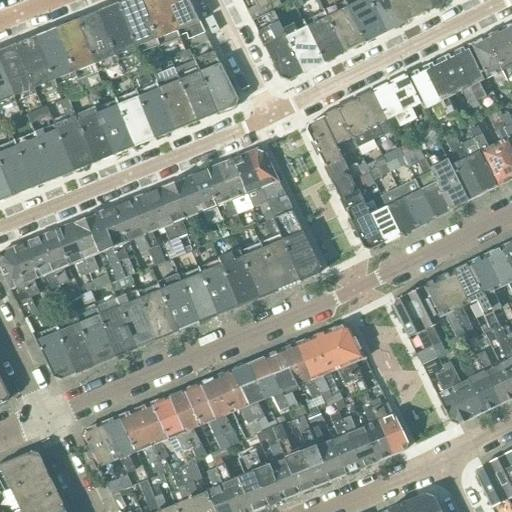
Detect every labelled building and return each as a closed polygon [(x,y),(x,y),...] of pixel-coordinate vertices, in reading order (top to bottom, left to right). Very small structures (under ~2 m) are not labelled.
[(138,0),(127,0),(117,4),(138,56),(142,55),(139,47),(155,40),(138,0)] [(185,54),(176,32),(163,0),(138,0),(155,40),(172,34),(175,41),(174,42),(180,56),(185,54)] [(163,0),(176,32),(184,29),(188,39),(195,37),(199,45),(207,42),(203,33),(204,33),(188,0),(163,0)] [(253,0),(256,6),(247,11),(252,21),(272,11),(266,0),(253,0)] [(266,0),(272,11),(273,12),(284,7),(280,0),(266,0)] [(310,3),(309,0),(295,0),(292,2),(296,10),(310,3)] [(344,54),(364,44),(343,0),(339,2),(343,9),(326,18),(344,54)] [(385,34),(368,0),(343,0),(364,44),(385,34)] [(368,0),(385,34),(406,23),(394,0),(368,0)] [(394,0),(406,23),(426,13),(419,0),(394,0)] [(419,0),(426,13),(435,9),(447,3),(445,0),(419,0)] [(117,4),(115,5),(97,12),(115,57),(130,51),(134,58),(138,56),(117,4)] [(258,33),(266,49),(281,80),(287,82),(304,74),(282,30),(273,12),(272,11),(252,21),(258,33)] [(97,12),(76,21),(97,73),(101,71),(98,63),(115,57),(97,12)] [(324,64),(344,54),(326,18),(310,26),(306,19),(303,20),(324,64)] [(304,74),(324,64),(303,20),(282,30),(304,74)] [(76,21),(56,29),(74,73),(89,67),(93,74),(97,73),(76,21)] [(511,24),(500,30),(511,55),(511,24)] [(56,29),(44,34),(35,37),(56,89),(61,88),(57,80),(74,73),(56,29)] [(511,55),(500,30),(484,38),(508,85),(511,83),(511,73),(510,68),(511,66),(511,55)] [(35,37),(15,45),(33,90),(49,83),(52,91),(56,89),(35,37)] [(484,38),(469,46),(485,80),(493,76),(499,90),(508,85),(484,38)] [(15,45),(0,51),(0,67),(12,98),(15,106),(20,104),(17,97),(33,90),(15,45)] [(469,46),(453,53),(476,101),(485,97),(478,83),(485,80),(469,46)] [(238,101),(214,52),(201,57),(206,69),(199,72),(217,114),(234,107),(238,101)] [(453,53),(438,61),(455,95),(462,91),(469,105),(476,101),(453,53)] [(422,68),(422,69),(439,103),(447,99),(455,95),(438,61),(437,61),(426,67),(422,68)] [(0,67),(0,102),(12,98),(0,67)] [(422,69),(406,77),(420,105),(423,111),(430,107),(437,121),(445,116),(422,69)] [(196,123),(217,114),(199,72),(182,79),(179,71),(175,73),(196,123)] [(175,131),(196,123),(175,73),(171,75),(174,83),(158,89),(175,131)] [(85,74),(76,77),(82,93),(90,90),(85,74)] [(406,77),(389,85),(408,124),(416,120),(411,109),(420,105),(406,77)] [(389,85),(372,93),(386,122),(395,117),(400,127),(408,124),(389,85)] [(155,139),(175,131),(158,89),(142,96),(138,88),(135,90),(155,139)] [(134,148),(155,139),(135,90),(131,92),(134,99),(117,106),(134,148)] [(372,93),(355,102),(374,140),(383,136),(391,132),(386,122),(372,93)] [(355,102),(338,110),(352,138),(357,148),(374,140),(355,102)] [(114,156),(134,148),(117,106),(101,113),(98,105),(94,107),(114,156)] [(8,109),(13,120),(21,117),(17,106),(8,109)] [(94,164),(114,156),(94,107),(90,108),(93,116),(77,122),(94,164)] [(338,110),(321,118),(340,157),(348,153),(343,142),(352,138),(338,110)] [(511,144),(511,124),(507,113),(499,117),(511,144)] [(511,181),(511,180),(511,144),(499,117),(498,118),(499,122),(492,125),(500,142),(494,145),(511,181)] [(347,170),(340,157),(321,118),(308,125),(306,131),(329,178),(339,173),(350,178),(352,181),(357,178),(362,176),(356,165),(347,170)] [(73,173),(94,164),(77,122),(60,130),(57,122),(53,123),(73,173)] [(53,181),(73,173),(53,123),(49,125),(52,133),(35,139),(53,181)] [(434,135),(429,125),(421,129),(422,132),(414,136),(417,143),(434,135)] [(464,139),(459,130),(454,133),(458,142),(464,139)] [(458,142),(454,133),(453,132),(443,137),(450,151),(460,145),(458,142)] [(439,143),(434,135),(417,143),(422,152),(439,143)] [(497,188),(511,181),(494,145),(488,148),(482,135),(474,139),(497,188)] [(33,190),(53,181),(35,139),(19,146),(16,138),(12,140),(33,190)] [(483,195),(497,188),(474,139),(460,146),(466,159),(465,159),(483,195)] [(0,169),(12,198),(33,190),(12,140),(8,142),(11,149),(0,153),(0,169)] [(415,142),(399,149),(403,156),(418,148),(415,142)] [(450,166),(451,169),(468,202),(483,195),(465,159),(466,159),(460,146),(451,150),(457,163),(450,166)] [(434,219),(450,211),(425,160),(424,161),(418,148),(403,156),(407,165),(406,166),(408,169),(418,164),(424,177),(415,181),(434,219)] [(399,149),(383,158),(386,164),(403,156),(399,149)] [(257,150),(246,155),(266,203),(269,211),(273,219),(277,218),(292,211),(284,196),(264,153),(257,150)] [(246,155),(233,160),(231,161),(251,210),(257,207),(266,203),(246,155)] [(390,173),(406,166),(407,165),(403,156),(386,164),(390,173)] [(450,211),(468,202),(451,169),(443,173),(434,156),(425,160),(450,211)] [(383,158),(366,166),(369,172),(386,164),(383,158)] [(231,161),(216,166),(236,215),(251,210),(231,161)] [(357,164),(356,165),(362,176),(369,172),(366,166),(365,164),(358,167),(357,164)] [(374,181),(390,173),(386,164),(369,172),(374,181)] [(216,166),(202,172),(216,208),(222,206),(227,219),(230,226),(239,222),(236,215),(216,166)] [(0,203),(12,198),(0,169),(0,203)] [(202,172),(187,178),(206,228),(221,222),(216,208),(202,172)] [(373,182),(374,181),(369,172),(362,176),(368,189),(375,185),(373,182)] [(329,178),(341,201),(350,196),(354,186),(352,181),(350,178),(339,173),(329,178)] [(363,191),(368,189),(362,176),(357,178),(363,191)] [(187,178),(172,184),(186,220),(192,218),(197,231),(206,228),(187,178)] [(415,181),(398,189),(417,227),(434,219),(415,181)] [(172,184),(158,190),(180,245),(180,244),(188,241),(186,236),(181,223),(186,220),(172,184)] [(400,236),(417,227),(398,189),(381,197),(386,208),(400,236)] [(158,190),(143,196),(157,232),(163,230),(168,243),(170,242),(177,258),(184,255),(180,244),(180,245),(158,190)] [(357,193),(350,196),(341,201),(364,248),(369,251),(383,244),(364,206),(357,193)] [(143,196),(128,202),(148,251),(155,267),(165,263),(158,247),(156,248),(151,235),(157,232),(143,196)] [(128,202),(113,208),(128,244),(133,242),(139,255),(148,251),(128,202)] [(383,244),(400,236),(386,208),(377,212),(372,202),(364,206),(383,244)] [(113,208),(98,214),(125,279),(133,275),(127,260),(122,247),(128,244),(113,208)] [(263,223),(273,219),(269,211),(254,218),(257,225),(263,223)] [(98,214),(84,220),(98,256),(105,253),(117,282),(125,279),(98,214)] [(277,230),(276,227),(273,219),(263,223),(268,234),(277,230)] [(84,220),(69,226),(89,275),(98,271),(93,258),(98,256),(84,220)] [(277,230),(282,241),(299,283),(318,276),(320,269),(297,222),(277,230)] [(69,226),(54,232),(69,268),(74,265),(80,279),(89,275),(69,226)] [(54,232),(39,238),(59,287),(68,283),(62,270),(69,268),(54,232)] [(239,233),(232,236),(236,246),(244,243),(239,233)] [(39,238),(25,244),(39,280),(45,277),(50,291),(59,287),(39,238)] [(279,292),(299,283),(282,241),(266,248),(263,241),(259,243),(279,292)] [(511,242),(500,248),(511,272),(511,242)] [(258,300),(279,292),(259,243),(254,245),(257,252),(241,258),(258,300)] [(25,244),(10,250),(30,299),(38,295),(33,282),(39,280),(25,244)] [(511,272),(500,248),(484,257),(500,289),(507,285),(511,294),(511,272)] [(0,253),(0,270),(10,291),(16,289),(21,303),(23,307),(27,305),(32,316),(36,314),(30,299),(10,250),(0,253)] [(231,253),(218,259),(238,308),(239,308),(258,300),(241,258),(234,261),(231,253)] [(174,265),(186,260),(186,259),(184,255),(177,258),(172,260),(174,265)] [(484,257),(468,264),(492,313),(501,309),(493,293),(500,289),(484,257)] [(217,316),(238,308),(218,259),(213,261),(216,268),(200,274),(217,316)] [(499,327),(492,313),(468,264),(453,272),(469,304),(476,301),(488,325),(480,328),(483,335),(499,327)] [(453,272),(437,279),(468,342),(477,338),(461,308),(469,304),(453,272)] [(197,325),(217,316),(200,274),(184,281),(181,274),(177,276),(197,325)] [(177,333),(197,325),(177,276),(173,278),(176,285),(159,291),(177,333)] [(437,279),(421,287),(437,319),(444,316),(452,332),(455,338),(448,341),(452,351),(469,343),(468,342),(437,279)] [(100,288),(98,281),(93,283),(92,283),(95,290),(100,288)] [(84,286),(85,289),(79,292),(81,296),(90,292),(95,290),(92,283),(84,286)] [(439,323),(437,319),(421,287),(407,295),(437,357),(438,357),(445,354),(432,326),(439,323)] [(156,341),(177,333),(159,291),(143,298),(141,291),(136,292),(156,341)] [(84,307),(94,302),(90,292),(81,296),(79,297),(84,307)] [(136,349),(156,341),(136,292),(131,294),(134,301),(119,308),(136,349)] [(416,334),(424,351),(416,354),(421,366),(429,362),(429,361),(437,357),(407,295),(395,300),(392,307),(408,338),(416,334)] [(52,298),(47,300),(50,308),(55,307),(52,298)] [(115,358),(136,349),(119,308),(103,315),(99,307),(95,309),(115,358)] [(95,366),(115,358),(95,309),(91,311),(94,318),(78,325),(95,366)] [(47,310),(36,314),(41,327),(53,322),(47,310)] [(54,326),(57,333),(65,353),(75,375),(95,366),(78,325),(62,331),(59,324),(54,326)] [(343,326),(329,332),(352,382),(353,381),(359,395),(367,392),(355,364),(365,360),(365,359),(363,356),(362,353),(355,341),(354,338),(349,328),(343,326)] [(511,390),(511,350),(505,337),(504,338),(499,327),(483,335),(491,351),(500,347),(503,353),(507,361),(500,365),(511,390)] [(329,332),(313,339),(330,374),(338,371),(344,385),(352,382),(329,332)] [(32,335),(33,338),(40,353),(53,378),(60,381),(75,375),(65,353),(57,333),(39,341),(36,333),(32,335)] [(500,405),(511,399),(511,390),(500,365),(492,369),(484,353),(477,338),(468,342),(469,343),(476,357),(500,405)] [(313,339),(311,339),(296,345),(326,408),(334,404),(335,405),(343,402),(339,393),(331,397),(328,391),(329,391),(323,377),(329,375),(313,339)] [(296,345),(291,348),(280,352),(280,353),(279,353),(297,388),(305,384),(312,398),(314,397),(319,410),(326,408),(296,345)] [(269,357),(264,359),(288,408),(296,404),(290,391),(297,388),(279,353),(278,354),(269,357)] [(458,426),(468,421),(437,357),(429,361),(429,362),(444,393),(436,396),(449,423),(458,426)] [(468,421),(484,413),(468,381),(461,384),(450,362),(443,366),(438,357),(437,357),(468,421)] [(484,413),(500,405),(476,357),(468,361),(476,377),(468,381),(484,413)] [(259,361),(248,366),(265,401),(272,398),(279,412),(288,408),(264,359),(259,361)] [(242,368),(231,373),(262,435),(273,431),(278,428),(275,421),(270,424),(268,425),(265,418),(258,404),(265,401),(248,366),(242,368)] [(231,373),(215,379),(232,414),(240,411),(254,438),(257,437),(262,435),(231,373)] [(215,379),(199,386),(230,448),(239,444),(226,417),(232,414),(215,379)] [(0,404),(5,403),(8,397),(0,380),(0,404)] [(199,386),(191,389),(183,392),(200,427),(208,424),(222,451),(230,448),(199,386)] [(183,392),(166,398),(198,461),(206,458),(193,430),(200,427),(183,392)] [(166,398),(156,403),(151,405),(168,440),(176,437),(189,464),(194,462),(198,461),(166,398)] [(370,404),(372,409),(392,456),(403,452),(407,444),(393,416),(387,418),(379,400),(370,404)] [(343,402),(335,405),(338,413),(337,414),(360,469),(377,463),(362,428),(357,415),(350,418),(348,419),(344,409),(345,409),(343,402)] [(151,405),(135,411),(165,473),(170,471),(165,459),(168,457),(161,443),(168,440),(151,405)] [(314,488),(330,482),(309,432),(303,417),(301,418),(297,406),(289,410),(293,421),(295,421),(307,451),(300,454),(314,488)] [(377,463),(392,456),(372,409),(364,412),(370,425),(362,428),(377,463)] [(135,411),(118,418),(136,454),(143,451),(150,465),(152,464),(157,476),(165,473),(135,411)] [(312,413),(304,416),(307,424),(315,421),(312,413)] [(337,414),(330,417),(333,425),(338,438),(331,441),(345,476),(360,469),(337,414)] [(274,421),(275,421),(278,428),(281,427),(280,426),(286,423),(283,416),(274,421)] [(118,418),(102,424),(120,460),(127,474),(136,470),(129,457),(136,454),(118,418)] [(98,470),(120,460),(102,424),(85,431),(82,438),(98,470)] [(293,457),(281,427),(278,428),(273,431),(299,495),(314,488),(300,454),(293,457)] [(330,482),(345,476),(331,441),(325,443),(319,428),(309,432),(330,482)] [(257,437),(260,444),(267,442),(276,463),(269,467),(284,501),(299,495),(273,431),(262,435),(257,437)] [(268,508),(284,501),(269,467),(262,469),(256,454),(253,448),(244,452),(247,458),(268,508)] [(210,456),(216,471),(233,511),(251,511),(238,479),(231,482),(225,467),(222,459),(228,457),(225,450),(210,456)] [(46,472),(39,458),(37,454),(31,452),(0,465),(0,470),(1,471),(11,490),(46,472)] [(489,464),(488,464),(511,510),(511,471),(505,456),(489,463),(489,464)] [(251,511),(256,511),(268,508),(247,458),(238,461),(245,477),(238,479),(251,511)] [(189,464),(182,468),(178,469),(185,487),(195,511),(214,511),(207,494),(199,497),(190,474),(198,471),(194,462),(189,464)] [(476,475),(476,476),(476,477),(481,487),(484,493),(486,497),(489,502),(490,506),(493,511),(511,511),(511,510),(488,464),(478,469),(477,471),(476,475)] [(147,480),(142,469),(128,476),(133,487),(147,480)] [(178,469),(170,472),(183,504),(175,507),(177,511),(195,511),(185,487),(178,469)] [(207,492),(207,494),(214,511),(233,511),(216,471),(207,474),(214,489),(207,492)] [(17,511),(56,493),(46,472),(11,490),(19,506),(13,508),(15,511),(17,511)] [(111,497),(119,493),(133,487),(128,476),(106,485),(111,497)] [(163,476),(149,481),(147,482),(159,511),(177,511),(175,507),(167,510),(157,486),(166,482),(163,476)] [(159,511),(147,482),(138,486),(150,511),(159,511)] [(66,511),(56,493),(17,511),(66,511)] [(111,497),(119,511),(126,508),(119,493),(111,497)] [(438,511),(440,511),(433,497),(427,495),(385,511),(438,511)]
